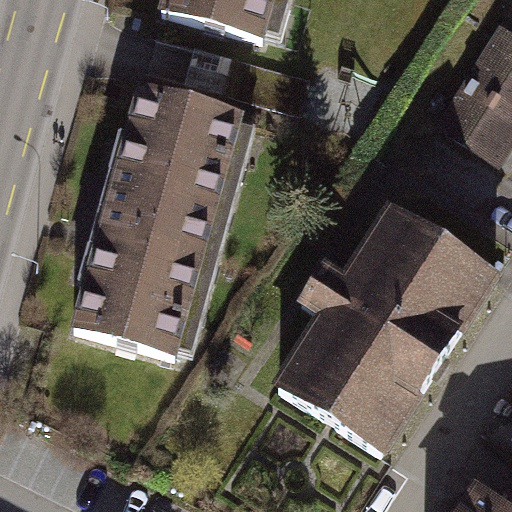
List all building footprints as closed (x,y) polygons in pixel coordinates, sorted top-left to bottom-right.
[(316,0),(187,0),(169,74),(290,105),(316,0)] [(511,149),(511,45),(499,37),(436,127),(498,170),(511,149)] [(254,179),(143,150),(84,377),(195,405),(254,179)] [(510,283),(390,201),(267,381),(387,463),(510,283)] [(511,511),(511,498),(511,500),(477,480),(454,511),(511,511)]
